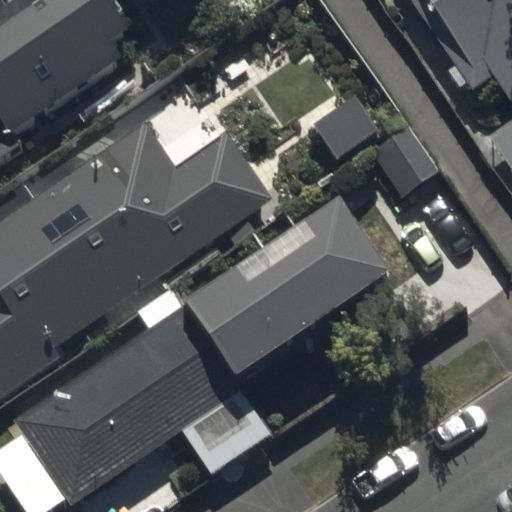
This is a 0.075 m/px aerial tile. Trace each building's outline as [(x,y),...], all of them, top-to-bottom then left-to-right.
[(92,0),(78,0),(2,50),(0,46),(0,179),(26,163),(16,149),(122,79),(115,67),(129,57),(92,0)] [(511,0),(404,0),(471,104),(494,90),(511,118),(511,117),(511,0)] [(356,110),(314,140),(338,172),(379,142),(356,110)] [(0,413),(64,370),(56,358),(160,288),(168,299),(224,261),(217,251),(272,214),(209,120),(158,154),(145,136),(0,234),(0,266),(0,267),(0,413)] [(511,134),(490,150),(511,181),(511,134)] [(225,299),(210,276),(148,316),(160,337),(15,432),(67,511),(83,511),(184,446),(211,487),(270,449),(240,403),(396,301),(344,222),(225,299)]
